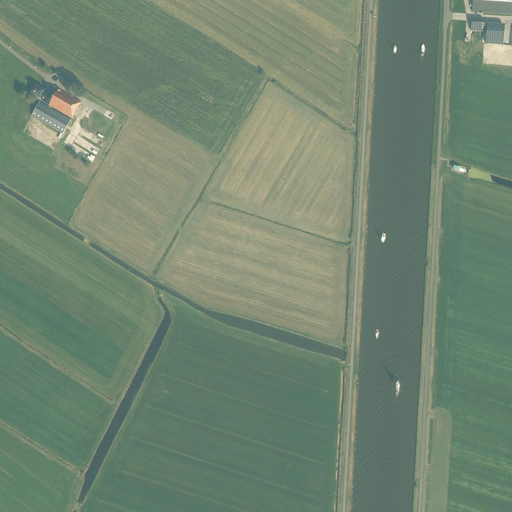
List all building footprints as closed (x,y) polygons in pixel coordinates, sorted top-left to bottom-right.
[(511,0),(473,0),(472,12),(511,14),(511,0)] [(472,20),(471,31),(484,32),(485,21),(472,20)] [(81,102),(53,86),(48,94),(44,92),(45,90),(35,85),(31,92),(37,95),(36,96),(42,99),(41,101),(49,106),(48,107),(39,102),(31,116),(63,134),(71,120),(51,108),(51,107),(72,118),(81,102)] [(94,152),(96,147),(91,145),(92,144),(86,141),(87,139),(83,137),(82,139),(77,137),(75,143),(94,152)] [(98,144),(101,140),(97,137),(92,143),(98,148),(100,146),(98,144)] [(58,161),(54,175),(67,179),(72,165),(58,161)]
